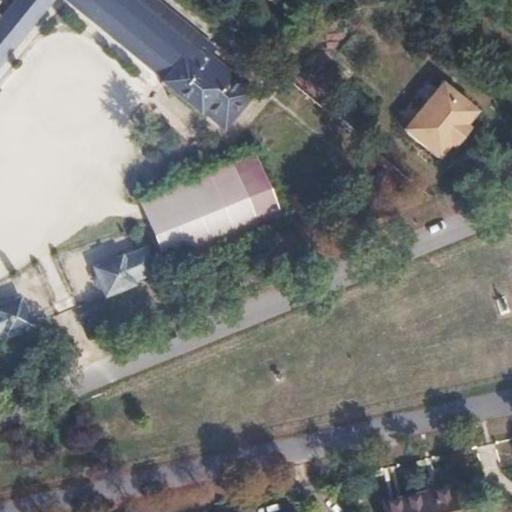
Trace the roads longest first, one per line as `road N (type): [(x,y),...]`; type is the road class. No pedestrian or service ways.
road 1 (residential): [(0,406),(511,196)]
road 2 (residential): [(3,511),(511,398)]
